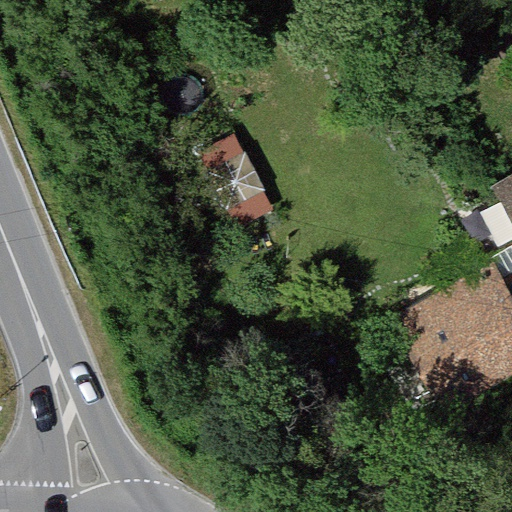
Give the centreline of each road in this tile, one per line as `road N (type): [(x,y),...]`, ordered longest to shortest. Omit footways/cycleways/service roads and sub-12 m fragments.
road 1 (secondary): [(161,511),(133,479),(63,337),(24,283)]
road 2 (secondary): [(24,283),(47,511)]
